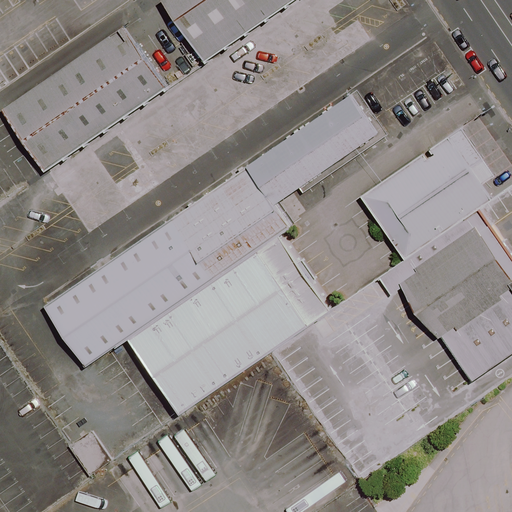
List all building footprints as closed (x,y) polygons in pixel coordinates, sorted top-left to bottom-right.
[(163,0),(206,62),(297,0),(163,0)] [(127,25),(4,109),(47,171),(169,88),(127,25)] [(351,91),(46,305),(88,364),(129,337),(281,233),(291,226),(277,203),(380,132),(351,91)] [(462,126),(362,195),(406,258),(482,207),(493,198),(483,184),(496,175),(462,126)] [(379,276),(391,294),(403,287),(438,338),(442,335),(511,282),(511,249),(482,207),(406,258),(379,276)] [(281,233),(129,337),(182,413),(310,322),(334,305),(281,233)] [(511,282),(442,335),(475,380),(511,353),(511,282)] [(110,462),(94,436),(71,450),(88,477),(110,462)]
